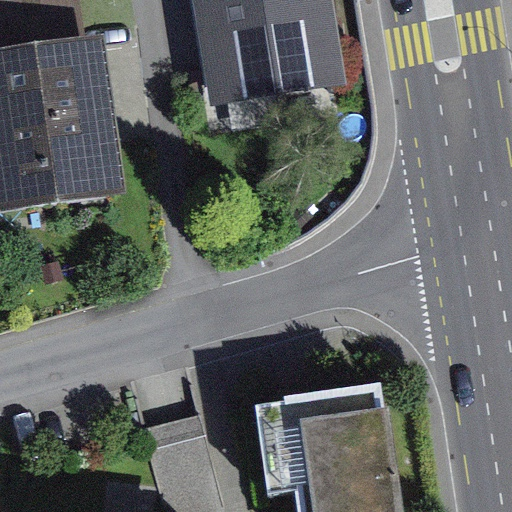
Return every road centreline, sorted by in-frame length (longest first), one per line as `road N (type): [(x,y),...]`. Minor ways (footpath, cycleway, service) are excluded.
road 1 (residential): [(0,374),(479,242)]
road 2 (secondary): [(435,0),(479,242)]
road 3 (secondary): [(479,242),(511,474)]
